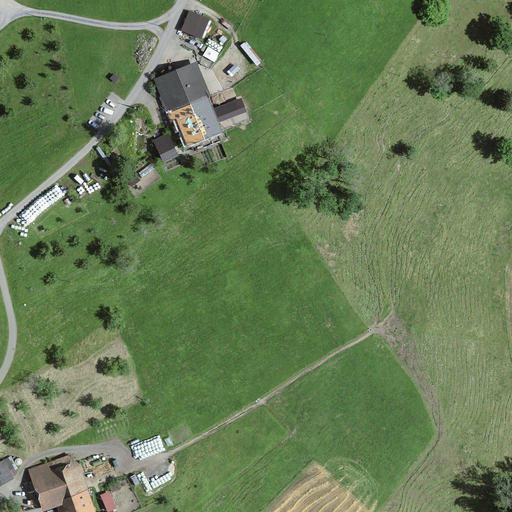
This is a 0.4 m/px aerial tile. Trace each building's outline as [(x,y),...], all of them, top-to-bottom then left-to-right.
[(193,10),(186,27),(204,35),(211,17),(193,10)] [(205,59),(216,63),(220,55),(209,51),(205,59)] [(198,60),(157,78),(185,143),(226,125),(198,60)] [(234,97),(219,103),(224,115),(239,109),(234,97)] [(181,153),(170,128),(155,134),(167,160),(181,153)] [(101,511),(79,453),(33,470),(48,509),(60,504),(63,511),(101,511)] [(10,454),(0,460),(0,485),(22,472),(10,454)] [(113,489),(104,493),(112,510),(121,506),(113,489)]
